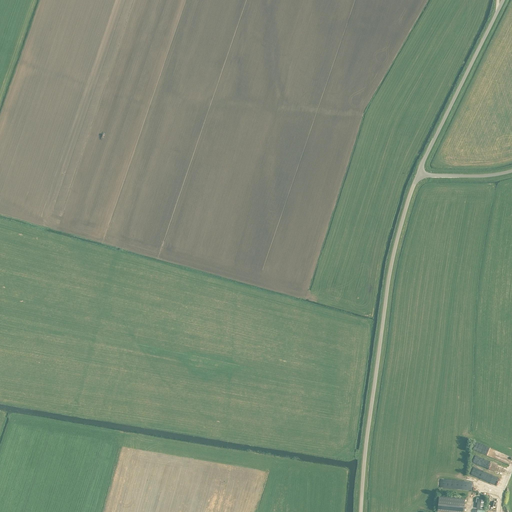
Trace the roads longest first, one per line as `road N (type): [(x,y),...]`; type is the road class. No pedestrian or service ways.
road 1 (unclassified): [(360,511),(387,280),(417,173)]
road 2 (unclassified): [(417,173),(501,0)]
